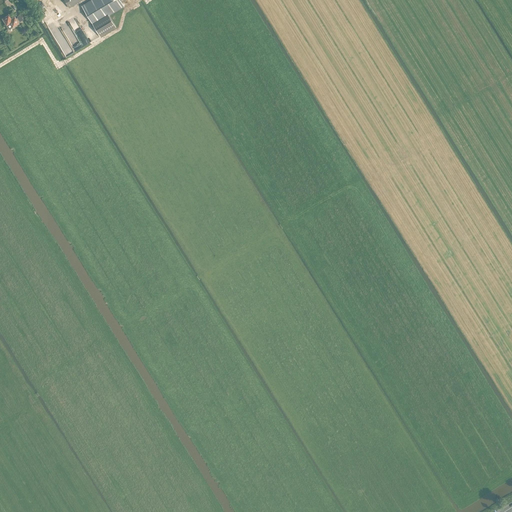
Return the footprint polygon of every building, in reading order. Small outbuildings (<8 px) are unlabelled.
[(90,0),(82,6),(93,24),(109,14),(124,5),(120,0),(90,0)] [(2,18),(6,25),(7,25),(9,29),(12,27),(19,23),(19,22),(23,19),(20,14),(16,16),(17,18),(16,18),(15,16),(11,18),(8,14),(2,18)] [(116,27),(109,14),(93,24),(101,37),(116,27)] [(92,41),(77,17),(68,22),(83,47),(92,41)] [(82,47),(68,22),(61,26),(76,51),(82,47)] [(74,53),(59,28),(52,32),(66,57),(74,53)]
